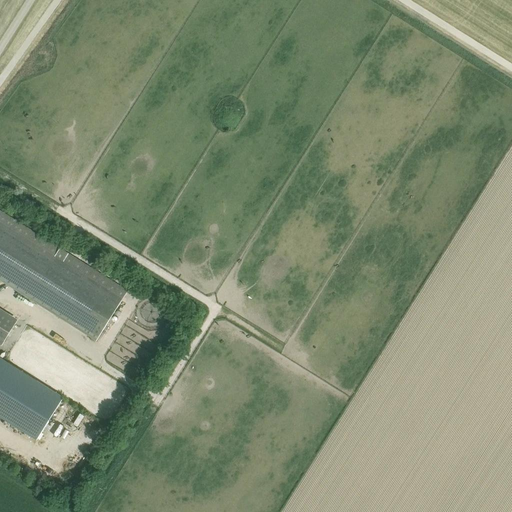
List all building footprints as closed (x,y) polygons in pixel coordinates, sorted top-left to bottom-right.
[(12,151),(3,162),(15,171),(24,159),(12,151)] [(128,291),(0,211),(0,280),(96,341),(128,291)] [(15,322),(0,312),(0,342),(1,343),(15,322)] [(63,400),(63,399),(0,359),(0,416),(37,440),(38,439),(36,438),(61,399),(63,400)] [(14,444),(21,437),(12,429),(6,436),(14,444)]
